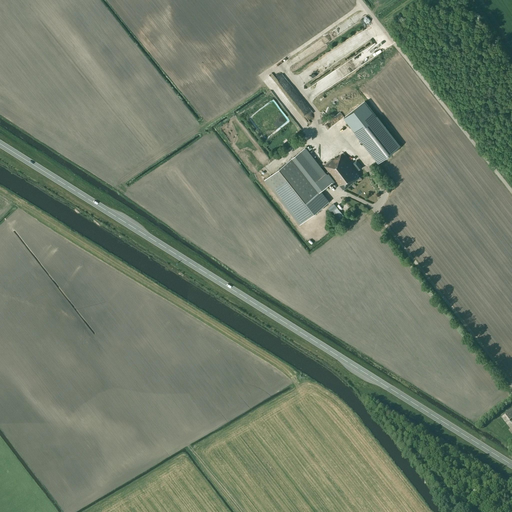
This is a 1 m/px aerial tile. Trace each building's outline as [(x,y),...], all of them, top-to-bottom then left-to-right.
[(334,35),(346,30),(343,24),(332,30),(334,35)] [(341,46),(336,48),(318,60),(317,61),(311,65),(314,70),(314,69),(317,74),(320,73),(331,65),(334,64),(339,61),(338,61),(345,56),(341,46)] [(297,89),(304,99),(307,97),(301,87),(297,89)] [(383,159),(403,142),(368,98),(348,114),(383,159)] [(337,125),(332,119),(321,127),(327,134),(337,125)] [(347,142),(345,140),(340,144),(343,147),(344,147),(347,151),(354,145),(350,140),(347,142)] [(314,141),(309,145),(312,149),(318,146),(314,141)] [(330,172),(327,175),(305,147),(285,163),(266,179),(301,223),(328,201),(320,191),(335,179),(343,189),(360,176),(350,164),(352,163),(343,152),(337,157),(336,157),(325,166),(330,172)] [(357,160),(353,163),(358,170),(362,167),(357,160)] [(339,214),(343,210),(340,208),(343,205),(339,201),(337,204),(338,205),(334,210),(339,214)]
